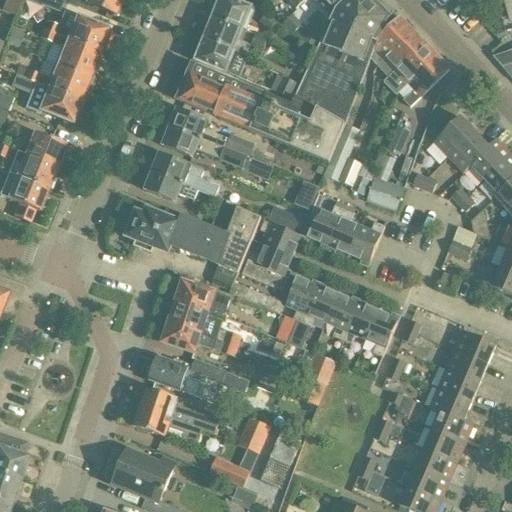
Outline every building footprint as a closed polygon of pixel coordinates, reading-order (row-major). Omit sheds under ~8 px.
[(25,0),(59,13),(63,1),(59,0),(25,0)] [(86,0),(84,5),(114,17),(115,15),(116,14),(119,9),(118,7),(120,0),(86,0)] [(214,18),(213,19),(242,31),(251,8),(230,0),(220,0),(218,8),(215,9),(213,15),(214,18)] [(267,0),(246,0),(260,10),(269,1),(267,0)] [(289,0),(287,3),(293,10),(303,0),(289,0)] [(317,50),(295,97),(346,127),(346,125),(371,61),(378,42),(389,21),(369,0),(346,0),(335,11),(323,37),(317,50)] [(313,0),(327,13),(340,0),(313,0)] [(511,0),(503,0),(507,11),(511,9),(511,0)] [(16,19),(20,8),(6,2),(1,13),(16,19)] [(58,28),(46,23),(43,32),(55,37),(67,42),(68,42),(99,54),(103,45),(105,46),(110,35),(107,34),(108,32),(63,14),(58,28)] [(393,14),(389,21),(378,42),(371,61),(376,67),(384,61),(412,34),(393,14)] [(286,25),(294,33),(299,29),(298,22),(294,17),(286,25)] [(206,39),(205,41),(234,52),(242,31),(213,19),(210,29),(207,30),(205,36),(206,39)] [(16,49),(23,33),(13,28),(6,45),(16,49)] [(317,49),(323,38),(307,31),(302,42),(317,49)] [(46,58),(55,62),(90,76),(91,74),(94,75),(98,64),(95,63),(99,54),(68,42),(67,42),(55,37),(43,32),(40,41),(51,45),(46,58)] [(412,34),(384,61),(376,67),(388,79),(384,83),(385,84),(424,46),(412,34)] [(255,36),(251,46),(263,52),(267,42),(255,36)] [(197,60),(196,62),(225,74),(240,80),(249,58),(234,52),(205,41),(201,50),(199,51),(196,57),(197,60)] [(396,98),(408,86),(436,59),(424,46),(385,84),(384,85),(396,98)] [(511,52),(493,59),(503,70),(511,66),(511,52)] [(414,93),(405,102),(411,109),(418,102),(449,72),(436,59),(408,86),(414,93)] [(189,107),(330,164),(346,127),(295,97),(291,106),(193,66),(178,102),(189,107)] [(511,66),(503,70),(511,80),(511,66)] [(18,68),(15,76),(17,77),(23,80),(36,85),(48,90),(80,103),(83,94),(86,95),(91,84),(88,83),(89,81),(53,67),(48,80),(37,76),(27,71),(27,72),(18,68)] [(17,77),(12,88),(30,95),(24,109),(39,115),(40,113),(71,125),(72,123),(74,124),(79,113),(76,112),(80,103),(48,90),(36,85),(23,80),(17,77)] [(297,85),(283,79),(276,95),(290,101),(297,85)] [(0,110),(8,113),(14,100),(0,94),(0,110)] [(172,118),(168,128),(216,147),(224,150),(247,159),(253,146),(231,137),(229,140),(220,137),(206,131),(209,123),(178,111),(175,119),(172,118)] [(433,145),(448,160),(475,134),(460,119),(433,145)] [(339,183),(348,160),(361,131),(346,125),(346,127),(330,164),(325,177),(339,183)] [(167,140),(164,148),(194,160),(197,152),(211,158),(220,162),(243,171),(268,182),(273,170),(263,166),(247,159),(224,150),(216,147),(168,128),(164,139),(167,140)] [(399,158),(410,133),(398,128),(387,152),(399,158)] [(26,131),(22,141),(17,140),(12,142),(9,151),(10,151),(17,154),(57,170),(65,147),(26,131)] [(488,148),(475,134),(448,160),(463,176),(471,168),(498,143),(496,141),(488,148)] [(471,168),(485,182),(511,157),(498,143),(471,168)] [(0,158),(6,161),(10,151),(9,151),(0,146),(0,158)] [(17,154),(8,175),(48,191),(57,170),(17,154)] [(226,191),(214,187),(188,176),(191,168),(161,156),(157,164),(155,162),(150,173),(198,192),(197,194),(221,204),(226,191)] [(376,179),(386,184),(397,161),(386,157),(376,179)] [(485,182),(499,197),(511,185),(511,157),(485,182)] [(349,160),(340,183),(353,188),(362,166),(349,160)] [(146,193),(176,205),(179,197),(194,203),(197,194),(198,192),(150,173),(146,184),(149,185),(146,193)] [(39,213),(48,191),(8,175),(0,193),(0,197),(26,208),(21,221),(30,225),(35,212),(39,213)] [(414,187),(423,191),(428,180),(418,176),(414,187)] [(363,197),(370,182),(359,177),(352,192),(363,197)] [(404,190),(386,184),(375,180),(367,203),(396,213),(404,190)] [(423,191),(433,195),(437,184),(428,180),(423,191)] [(309,212),(318,190),(304,184),(295,206),(309,212)] [(511,185),(499,197),(511,210),(511,185)] [(459,206),(468,198),(461,191),(452,199),(459,206)] [(475,206),(468,198),(459,206),(466,214),(471,223),(484,212),(483,212),(479,215),(473,208),(475,206)] [(237,210),(221,204),(211,229),(228,235),(237,210)] [(309,239),(329,248),(344,210),(335,206),(331,215),(320,210),(309,239)] [(229,294),(230,295),(234,284),(238,275),(260,219),(237,210),(228,235),(211,229),(181,217),(166,211),(163,218),(147,211),(145,217),(136,214),(133,223),(131,222),(126,235),(128,236),(127,238),(136,241),(135,245),(153,252),(154,248),(168,254),(170,247),(179,250),(178,252),(192,257),(192,255),(219,266),(219,268),(220,268),(218,274),(216,273),(212,285),(230,292),(229,294)] [(354,214),(344,210),(329,248),(349,256),(361,227),(350,223),(354,214)] [(471,223),(473,233),(490,240),(490,239),(486,215),(484,212),(471,223)] [(284,230),(286,231),(298,236),(305,221),(289,215),(283,230),(284,230)] [(269,236),(265,246),(293,258),(301,238),(298,236),(286,231),(284,230),(283,230),(265,222),(260,232),(269,236)] [(371,232),(361,227),(349,256),(370,265),(385,227),(375,223),(371,232)] [(459,229),(453,242),(472,250),(477,237),(489,242),(490,240),(473,233),(472,234),(459,229)] [(448,254),(468,262),(472,251),(453,243),(448,254)] [(242,276),(250,279),(255,267),(263,270),(271,273),(279,277),(284,279),(284,278),(293,258),(265,246),(260,257),(251,253),(242,276)] [(511,249),(509,248),(500,270),(511,274),(511,249)] [(263,270),(255,267),(250,279),(258,283),(263,270)] [(271,273),(263,270),(258,283),(266,286),(271,273)] [(511,297),(511,274),(500,270),(491,289),(511,297)] [(274,289),(279,277),(271,273),(266,286),(274,289)] [(440,285),(450,289),(454,279),(444,275),(440,285)] [(287,280),(284,278),(284,279),(279,277),(274,289),(282,293),(287,280)] [(297,312),(293,321),(302,325),(318,288),(297,279),(286,307),(297,312)] [(179,296),(177,303),(210,315),(224,319),(231,299),(217,294),(217,295),(183,284),(182,286),(179,287),(177,293),(179,296)] [(243,288),(234,284),(230,295),(239,299),(243,288)] [(253,292),(243,288),(239,299),(248,303),(253,292)] [(318,288),(302,325),(311,329),(312,329),(316,320),(326,325),(338,297),(318,288)] [(248,303),(258,307),(262,296),(253,292),(248,303)] [(272,300),(262,296),(258,307),(268,311),(272,300)] [(358,305),(338,297),(326,325),(337,329),(333,338),(342,342),(358,305)] [(282,304),(272,300),(268,311),(278,315),(282,304)] [(171,319),(169,325),(203,337),(217,341),(237,348),(238,349),(242,338),(226,333),(225,334),(221,332),(224,323),(209,318),(210,315),(177,303),(174,309),(172,310),(170,316),(171,319)] [(355,337),(366,341),(378,313),(358,305),(342,342),(352,346),(355,337)] [(398,322),(378,313),(366,341),(376,346),(373,355),(383,359),(398,322)] [(302,325),(293,321),(285,318),(276,340),(301,351),(311,329),(302,325)] [(407,331),(418,336),(421,328),(411,323),(407,331)] [(199,347),(218,354),(235,360),(238,349),(237,348),(169,325),(167,332),(164,333),(162,339),(163,342),(163,344),(197,356),(199,347)] [(418,336),(407,331),(403,342),(413,347),(418,336)] [(462,333),(454,351),(488,366),(496,347),(462,333)] [(446,370),(480,385),(488,366),(454,351),(446,370)] [(222,386),(226,374),(195,363),(193,369),(175,363),(174,364),(158,358),(154,368),(152,369),(149,377),(150,379),(149,382),(184,394),(196,398),(201,384),(205,385),(207,381),(222,386)] [(406,365),(395,360),(391,370),(402,374),(406,365)] [(311,379),(327,386),(333,369),(325,366),(314,371),(311,379)] [(402,374),(391,370),(387,380),(397,384),(402,374)] [(446,370),(438,389),(472,404),(480,385),(446,370)] [(299,400),(319,408),(327,388),(308,380),(299,400)] [(438,389),(429,409),(473,428),(474,426),(464,422),(472,404),(438,389)] [(173,421),(202,432),(214,436),(219,421),(178,407),(180,402),(147,391),(146,393),(144,394),(142,400),(143,402),(141,410),(173,421)] [(389,404),(400,408),(404,399),(393,394),(389,404)] [(465,447),(473,428),(429,409),(429,410),(440,414),(432,432),(465,447)] [(182,438),(198,444),(202,432),(173,421),(141,410),(138,417),(135,418),(133,424),(135,427),(134,429),(167,439),(170,430),(183,435),(182,438)] [(406,421),(396,417),(395,422),(405,426),(406,421)] [(271,430),(249,420),(237,447),(259,456),(271,430)] [(378,431),(388,435),(392,426),(382,422),(378,431)] [(384,445),(388,435),(378,431),(374,441),(384,445)] [(432,432),(424,451),(458,465),(465,447),(432,432)] [(281,434),(260,482),(280,490),(301,442),(281,434)] [(0,473),(21,481),(24,472),(22,472),(26,459),(22,457),(26,445),(0,435),(0,473)] [(160,506),(161,504),(174,471),(127,451),(112,486),(160,506)] [(449,484),(458,465),(424,451),(416,470),(449,484)] [(251,474),(217,458),(209,475),(243,490),(251,474)] [(362,468),(373,473),(377,464),(366,459),(362,468)] [(369,483),(373,473),(362,468),(358,478),(369,483)] [(416,470),(408,488),(442,502),(449,484),(416,470)] [(21,481),(0,473),(0,498),(12,502),(12,501),(14,502),(21,481)] [(247,502),(251,494),(218,479),(215,487),(247,502)] [(407,511),(437,511),(442,502),(408,488),(399,508),(407,511)] [(371,511),(372,511),(339,496),(332,511),(371,511)] [(0,511),(10,511),(14,502),(12,501),(12,502),(0,498),(0,511)]
